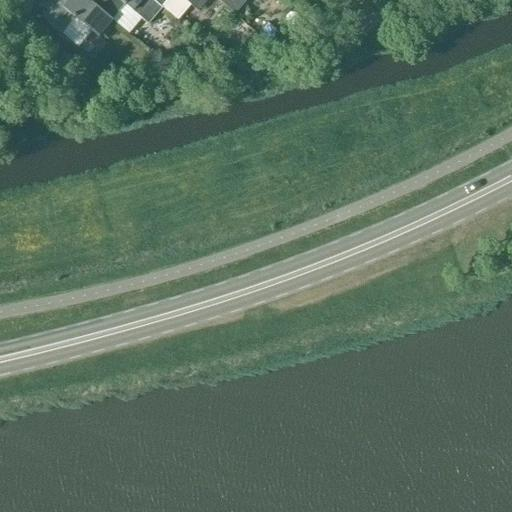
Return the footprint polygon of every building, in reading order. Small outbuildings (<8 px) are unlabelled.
[(92,5),(93,4),(88,0),(57,0),(42,18),(62,35),(63,35),(63,38),(68,41),(71,41),(79,48),(91,33),(98,39),(112,22),(92,5)] [(150,0),(97,0),(93,4),(92,5),(112,22),(113,20),(129,35),(141,20),(148,26),(162,9),(150,0)] [(150,0),(162,9),(177,22),(190,6),(198,13),(208,0),(150,0)] [(266,24),(258,33),(271,44),(278,35),(266,24)] [(270,50),(265,60),(273,64),(278,54),(270,50)] [(214,64),(212,75),(227,77),(229,66),(214,64)] [(185,65),(179,73),(190,83),(197,74),(185,65)] [(74,102),(92,109),(97,96),(78,89),(74,102)]
